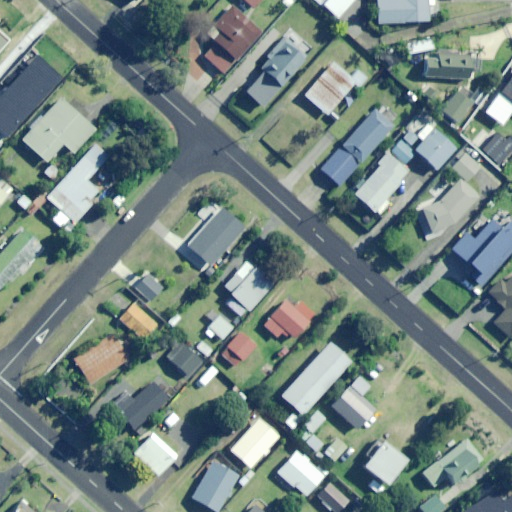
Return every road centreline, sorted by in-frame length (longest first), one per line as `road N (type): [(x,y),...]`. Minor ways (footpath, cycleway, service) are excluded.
road 1 (residential): [(511,414),(211,138)]
road 2 (residential): [(0,375),(211,138)]
road 3 (residential): [(211,138),(55,0)]
road 4 (tertiary): [(0,393),(129,511)]
